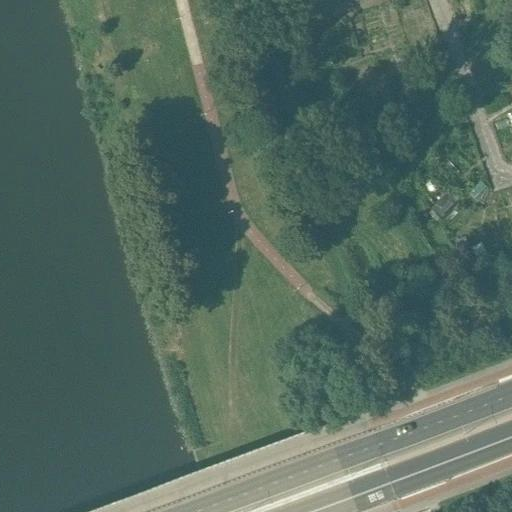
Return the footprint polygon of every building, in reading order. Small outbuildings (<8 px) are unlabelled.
[(441,57),(435,41),(424,46),(430,61),(441,57)] [(320,58),(320,60),(332,55),(328,44),(311,50),(315,60),(320,58)] [(398,67),(402,79),(415,74),(411,63),(398,67)] [(381,106),(371,99),(362,111),(372,118),(381,106)] [(444,218),(456,203),(445,194),(433,209),(444,218)] [(457,240),(460,249),(468,246),(465,237),(461,239),(457,240)]
